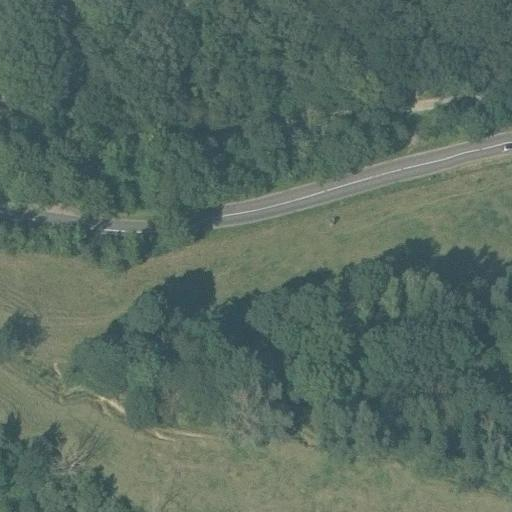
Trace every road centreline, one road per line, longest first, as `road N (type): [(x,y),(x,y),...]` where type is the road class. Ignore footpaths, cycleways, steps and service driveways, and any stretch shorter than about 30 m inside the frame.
road 1 (tertiary): [(511,140),(194,218),(65,212),(0,197)]
road 2 (track): [(0,85),(65,212)]
